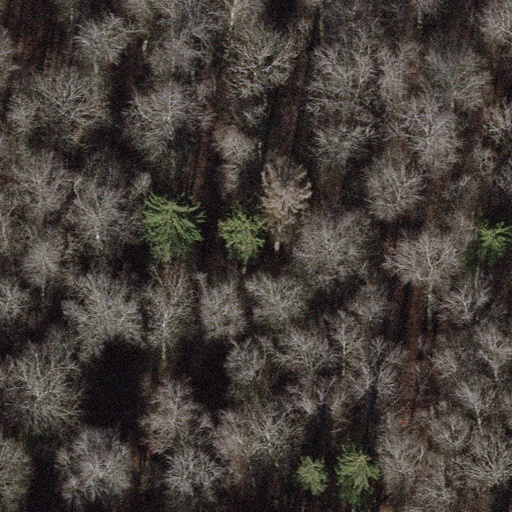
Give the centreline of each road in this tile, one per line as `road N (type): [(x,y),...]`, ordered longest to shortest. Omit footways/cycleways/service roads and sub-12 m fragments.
road 1 (track): [(55,511),(511,248)]
road 2 (track): [(0,159),(133,0)]
